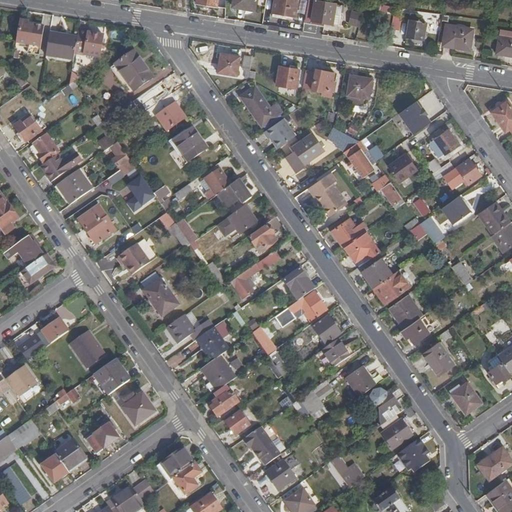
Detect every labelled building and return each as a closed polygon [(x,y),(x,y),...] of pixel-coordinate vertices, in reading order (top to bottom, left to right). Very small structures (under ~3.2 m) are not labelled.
[(225,8),(225,0),(196,0),(196,3),(225,8)] [(250,8),(249,11),(254,11),(256,0),(234,0),(233,5),(250,8)] [(298,0),(273,0),(271,17),(283,19),(284,15),(296,17),(298,0)] [(315,0),(308,0),(304,23),(324,27),(324,24),(338,26),(341,6),(315,2),(315,0)] [(381,5),(366,3),(365,9),(380,11),(381,5)] [(351,11),(349,26),(361,28),(364,13),(351,11)] [(422,16),(411,13),(409,20),(406,37),(422,41),(426,23),(420,22),(422,16)] [(403,18),(396,17),(393,30),(401,31),(403,18)] [(28,22),(20,20),(16,41),(42,45),(45,27),(28,24),(28,22)] [(473,30),(446,25),(443,46),(469,50),(473,30)] [(511,32),(501,30),(496,53),(511,55),(511,32)] [(89,34),(78,32),(78,37),(77,40),(75,52),(85,55),(99,57),(102,36),(89,34)] [(50,33),(46,55),(74,60),(75,52),(77,40),(63,38),(63,35),(50,33)] [(134,51),(115,64),(133,91),(153,77),(137,55),(134,51)] [(239,57),(220,54),(218,74),(236,77),(239,57)] [(249,71),(251,58),(245,57),(243,70),(245,70),(249,71)] [(298,70),(279,67),(276,86),(294,89),(298,70)] [(21,86),(27,82),(12,69),(11,69),(9,70),(21,86)] [(334,73),(315,70),(311,90),(323,92),(322,97),(332,99),(333,91),(335,83),(332,82),(334,73)] [(372,79),(351,76),(347,96),(368,100),(372,79)] [(160,93),(155,85),(139,96),(144,104),(160,93)] [(188,92),(183,86),(172,93),(177,101),(188,92)] [(254,88),(241,97),(247,105),(263,126),(268,123),(282,113),(277,105),(270,109),(254,88)] [(175,102),(156,115),(166,130),(185,117),(175,102)] [(417,102),(399,114),(414,135),(431,122),(417,102)] [(491,114),(506,133),(510,130),(511,133),(511,108),(507,102),(491,114)] [(29,115),(14,126),(25,142),(41,131),(29,115)] [(284,118),(267,130),(279,147),(297,135),(284,118)] [(111,134),(103,122),(99,125),(107,137),(111,134)] [(355,136),(359,129),(352,124),(347,132),(355,136)] [(329,125),(325,132),(330,135),(334,128),(329,125)] [(192,128),(173,142),(187,161),(207,148),(192,128)] [(335,129),(334,128),(330,135),(346,145),(350,138),(335,129)] [(308,129),(294,139),(298,144),(312,134),(308,129)] [(449,131),(429,145),(439,158),(459,145),(449,131)] [(117,143),(111,134),(107,137),(99,143),(105,152),(110,148),(117,143)] [(294,139),(289,142),(296,152),(304,163),(323,151),(312,134),(298,144),(294,139)] [(46,135),(33,144),(40,154),(37,155),(43,163),(58,152),(46,135)] [(350,138),(346,145),(352,148),(359,143),(353,139),(350,138)] [(366,149),(361,141),(359,143),(352,148),(345,152),(351,161),(354,165),(363,177),(374,170),(362,152),(366,149)] [(131,162),(117,143),(110,148),(116,158),(113,160),(120,170),(124,176),(135,169),(131,162)] [(373,161),(382,157),(376,145),(367,150),(373,161)] [(304,163),(296,152),(287,159),(297,173),(306,166),(304,163)] [(63,161),(58,154),(41,166),(52,181),(83,161),(77,153),(63,161)] [(407,153),(388,166),(398,181),(417,168),(407,153)] [(435,159),(428,164),(439,180),(451,171),(454,169),(450,163),(447,165),(441,169),(435,159)] [(481,176),(469,159),(457,167),(469,184),(481,176)] [(322,160),(310,169),(314,175),(326,166),(322,160)] [(215,194),(216,196),(217,195),(231,185),(219,169),(202,181),(208,191),(205,194),(208,199),(215,194)] [(78,171),(58,185),(66,195),(64,196),(70,205),(92,189),(78,171)] [(372,184),(378,192),(381,190),(390,183),(385,175),(372,184)] [(132,214),(154,197),(139,177),(117,193),(132,214)] [(348,205),(328,177),(310,190),(321,205),(323,204),(331,216),(348,205)] [(251,198),(239,180),(231,185),(217,195),(227,209),(239,200),(242,204),(251,198)] [(390,183),(381,190),(392,206),(402,199),(390,183)] [(176,194),(180,200),(192,191),(187,185),(176,194)] [(165,186),(154,194),(165,210),(173,205),(168,198),(164,201),(162,198),(169,193),(165,186)] [(18,218),(1,195),(0,195),(0,227),(5,234),(13,229),(10,224),(18,218)] [(470,212),(459,197),(442,209),(453,224),(470,212)] [(421,198),(413,203),(423,217),(431,212),(421,198)] [(395,210),(405,203),(402,199),(392,206),(395,210)] [(501,211),(495,202),(478,215),(493,235),(508,224),(499,212),(501,211)] [(98,206),(79,219),(96,244),(115,231),(98,206)] [(257,222),(245,206),(217,225),(225,236),(235,229),(239,234),(257,222)] [(510,222),(501,211),(499,212),(508,224),(509,223),(510,222)] [(167,213),(159,217),(164,228),(173,223),(167,213)] [(431,217),(420,224),(425,231),(435,245),(442,240),(445,238),(431,217)] [(405,226),(409,232),(410,232),(420,224),(416,218),(405,226)] [(183,219),(175,224),(190,244),(195,241),(197,239),(183,219)] [(343,247),(345,246),(365,232),(367,230),(363,223),(356,228),(349,220),(332,232),(343,247)] [(511,246),(511,227),(509,223),(508,224),(493,235),(492,236),(503,253),(511,246)] [(175,224),(169,228),(175,237),(177,235),(185,248),(190,244),(175,224)] [(425,231),(420,224),(410,232),(414,238),(425,231)] [(267,227),(249,239),(259,253),(276,242),(272,235),(272,234),(267,227)] [(345,246),(359,268),(380,253),(365,232),(345,246)] [(28,268),(43,257),(34,246),(32,243),(35,241),(31,235),(4,254),(8,260),(18,253),(28,268)] [(442,240),(435,245),(444,257),(451,252),(442,240)] [(195,241),(190,244),(194,250),(199,247),(195,241)] [(136,245),(119,256),(132,275),(149,263),(136,245)] [(243,274),(231,282),(242,298),(253,291),(251,289),(254,287),(249,278),(267,266),(268,266),(279,259),(274,252),(243,274)] [(54,267),(45,256),(43,257),(28,268),(21,273),(29,284),(30,285),(54,267)] [(362,273),(373,289),(392,275),(381,260),(362,273)] [(212,262),(205,266),(221,289),(227,284),(212,262)] [(452,268),(463,284),(471,278),(460,262),(452,268)] [(284,279),(298,300),(306,295),(314,289),(299,268),(284,279)] [(392,275),(373,289),(385,304),(410,287),(398,271),(392,275)] [(26,284),(29,284),(21,273),(16,276),(21,284),(26,284)] [(154,274),(141,283),(145,289),(158,280),(154,274)] [(145,289),(143,291),(161,316),(178,305),(160,279),(158,280),(145,289)] [(298,300),(274,317),(281,326),(291,319),(288,316),(291,314),(292,314),(301,308),(311,321),(316,317),(324,311),(326,310),(314,292),(307,297),(306,295),(298,300)] [(419,319),(423,316),(408,295),(389,308),(404,329),(419,319)] [(498,304),(493,297),(488,301),(494,307),(498,304)] [(330,305),(333,309),(339,305),(336,301),(330,305)] [(237,311),(234,313),(241,323),(244,321),(237,311)] [(316,317),(318,320),(326,314),(324,311),(316,317)] [(194,330),(184,315),(167,328),(178,343),(190,335),(194,341),(196,339),(212,328),(207,321),(194,330)] [(328,316),(313,327),(326,344),(342,332),(334,322),(333,323),(328,316)] [(45,349),(69,332),(67,330),(60,319),(19,348),(28,361),(36,355),(32,349),(42,343),(45,349)] [(404,329),(402,331),(407,339),(410,337),(414,344),(429,333),(419,319),(404,329)] [(224,323),(215,329),(222,339),(231,333),(224,323)] [(214,327),(212,328),(196,339),(204,350),(205,349),(207,351),(206,352),(213,361),(219,356),(229,349),(222,339),(215,329),(214,327)] [(260,329),(253,333),(260,343),(266,338),(260,329)] [(449,329),(440,336),(444,342),(453,335),(449,329)] [(105,356),(88,332),(69,345),(86,370),(105,356)] [(337,340),(321,351),(334,368),(349,358),(337,340)] [(439,344),(424,355),(438,376),(453,365),(439,344)] [(511,374),(511,372),(511,345),(498,355),(511,374)] [(275,350),(268,355),(281,374),(284,378),(292,372),(284,360),(282,361),(275,350)] [(281,374),(268,355),(264,358),(277,377),(281,374)] [(235,378),(219,356),(213,361),(201,369),(217,391),(223,387),(235,378)] [(497,357),(490,363),(494,369),(489,373),(496,385),(510,376),(497,357)] [(237,358),(229,363),(235,373),(243,368),(237,358)] [(108,396),(131,380),(116,359),(94,375),(108,396)] [(18,397),(37,384),(25,367),(7,381),(18,397)] [(362,367),(346,378),(358,396),(375,385),(362,367)] [(0,396),(10,389),(0,375),(0,396)] [(325,381),(313,390),(319,400),(332,391),(325,381)] [(451,395),(465,415),(481,403),(467,383),(462,387),(459,384),(449,392),(451,395)] [(404,397),(396,386),(386,391),(385,391),(382,389),(378,389),(373,391),(371,396),(371,401),(373,405),(376,406),(379,407),(382,425),(402,411),(396,402),(404,397)] [(227,393),(223,387),(217,391),(208,397),(212,403),(209,405),(218,417),(238,402),(230,390),(227,393)] [(298,398),(291,387),(284,392),(287,397),(279,403),(283,409),(298,398)] [(60,399),(55,403),(57,407),(70,398),(73,403),(80,398),(74,389),(67,394),(60,399)] [(64,389),(57,394),(60,399),(67,394),(64,389)] [(313,390),(299,400),(305,407),(309,413),(311,416),(324,407),(319,400),(313,390)] [(155,413),(142,395),(136,399),(127,405),(123,408),(135,427),(155,413)] [(136,399),(133,395),(124,401),(127,405),(136,399)] [(305,407),(299,400),(294,403),(300,411),(305,407)] [(49,416),(59,409),(57,407),(55,403),(45,410),(49,416)] [(305,407),(300,411),(304,416),(309,413),(305,407)] [(324,407),(311,416),(314,420),(327,411),(324,407)] [(239,411),(225,421),(235,435),(248,425),(239,411)] [(15,431),(24,444),(25,445),(41,434),(31,420),(15,431)] [(400,420),(382,433),(393,449),(412,436),(400,420)] [(97,454),(118,438),(109,425),(87,440),(97,454)] [(281,454),(261,427),(243,439),(250,448),(251,448),(259,459),(261,458),(265,465),(281,454)] [(16,449),(16,450),(24,444),(15,431),(7,437),(16,449)] [(0,460),(16,449),(7,437),(0,441),(0,460)] [(55,453),(57,455),(68,471),(87,458),(74,440),(55,453)] [(416,450),(421,457),(432,449),(427,442),(416,450)] [(173,480),(194,465),(182,448),(160,464),(161,464),(172,481),(173,480)] [(511,461),(502,448),(479,465),(490,481),(511,464),(511,461)] [(54,484),(69,473),(68,471),(57,455),(42,466),(54,484)] [(68,471),(69,473),(89,460),(87,458),(68,471)] [(282,461),(267,472),(278,490),(295,478),(282,461)] [(155,468),(167,484),(172,481),(161,464),(155,468)] [(201,473),(195,464),(194,465),(173,480),(184,495),(197,487),(192,479),(201,473)] [(0,476),(0,477),(19,505),(29,498),(9,470),(0,476)] [(350,471),(342,477),(350,488),(358,482),(350,471)] [(146,481),(133,490),(137,495),(142,502),(155,493),(146,481)] [(511,489),(506,481),(487,495),(499,511),(509,511),(511,510),(511,489)] [(401,501),(392,487),(371,502),(373,505),(372,506),(371,510),(373,511),(408,511),(400,501),(401,501)] [(130,488),(107,504),(109,507),(113,511),(135,511),(144,505),(142,502),(137,495),(135,495),(130,488)] [(303,489),(286,501),(293,511),(303,511),(314,505),(303,489)] [(218,511),(222,510),(211,495),(191,509),(193,511),(218,511)]
